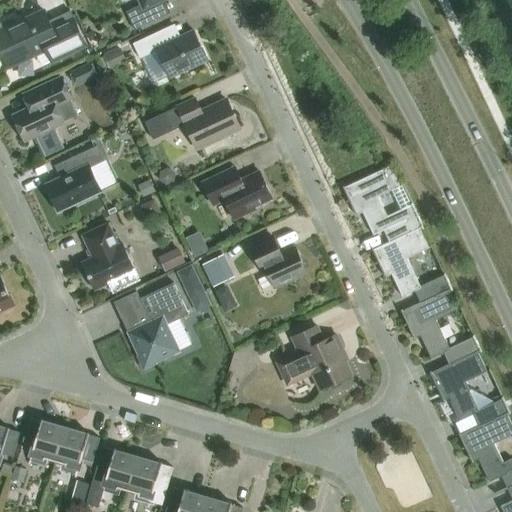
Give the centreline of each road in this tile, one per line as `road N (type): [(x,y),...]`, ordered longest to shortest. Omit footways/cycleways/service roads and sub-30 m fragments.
road 1 (residential): [(226,0),(412,396)]
road 2 (primary): [(344,0),(380,57),(511,333)]
road 3 (residential): [(332,438),(283,448),(98,394),(67,327)]
road 4 (primary): [(511,205),(411,0)]
road 5 (residential): [(67,327),(0,175)]
road 6 (residential): [(412,396),(468,511)]
